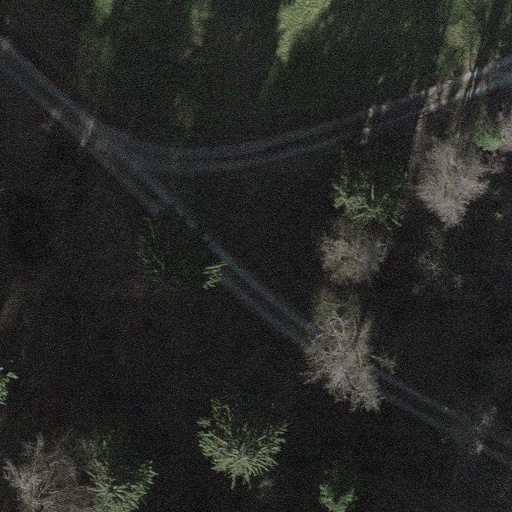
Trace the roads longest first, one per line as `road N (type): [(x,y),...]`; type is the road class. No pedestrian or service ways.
road 1 (track): [(511,456),(300,335),(0,47)]
road 2 (track): [(126,165),(361,130),(511,75)]
